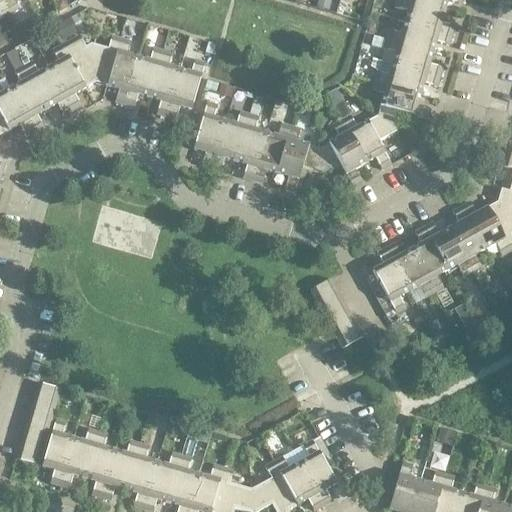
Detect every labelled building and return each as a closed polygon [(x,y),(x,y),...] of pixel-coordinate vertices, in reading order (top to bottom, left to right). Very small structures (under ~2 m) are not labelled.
[(0,0),(9,15),(18,11),(12,0),(0,0)] [(0,0),(0,18),(1,20),(9,15),(0,0)] [(320,0),(319,0),(317,8),(328,12),(331,3),(320,0)] [(444,13),(398,0),(396,0),(394,9),(407,13),(404,24),(451,38),(454,28),(440,24),(444,13)] [(461,0),(398,0),(444,13),(447,2),(460,6),(461,0)] [(57,3),(53,5),(57,14),(66,9),(64,5),(57,3)] [(75,16),(71,18),(79,33),(83,31),(75,16)] [(70,20),(55,28),(63,43),(78,35),(70,20)] [(22,22),(15,25),(20,34),(27,30),(22,22)] [(451,38),(404,24),(400,35),(387,31),(385,41),(432,55),(435,44),(448,48),(451,38)] [(79,38),(60,48),(84,90),(95,84),(107,88),(121,41),(111,38),(107,51),(91,46),(85,49),(79,38)] [(130,44),(121,41),(107,88),(118,91),(114,104),(124,107),(138,59),(127,56),(130,44)] [(432,55),(385,41),(382,51),(395,54),(392,66),(439,79),(441,70),(428,66),(432,55)] [(208,44),(206,53),(212,55),(215,46),(208,44)] [(84,90),(60,48),(52,53),(58,64),(48,70),(72,112),(81,107),(74,96),(84,90)] [(149,62),(138,59),(124,107),(134,110),(138,97),(149,100),(162,53),(153,50),(149,62)] [(172,55),(162,53),(149,100),(160,103),(156,116),(166,118),(179,71),(169,68),(172,55)] [(190,75),(179,71),(166,118),(176,121),(179,109),(191,112),(204,65),(194,62),(190,75)] [(31,64),(23,69),(47,111),(56,106),(63,117),(72,112),(48,70),(38,75),(31,64)] [(439,79),(392,66),(388,77),(375,73),(372,83),(420,96),(423,85),(436,89),(439,79)] [(47,111),(23,69),(14,74),(20,85),(10,91),(34,133),(43,128),(37,117),(47,111)] [(420,96),(372,83),(370,92),(383,96),(376,118),(396,133),(401,114),(426,122),(429,111),(417,107),(420,96)] [(220,86),(217,96),(230,100),(234,89),(220,86)] [(0,96),(0,116),(9,133),(19,127),(25,138),(34,133),(10,91),(0,96)] [(334,91),(327,95),(332,105),(340,101),(334,91)] [(217,107),(207,104),(198,134),(193,151),(205,155),(201,168),(211,170),(224,123),(213,120),(217,107)] [(235,126),(224,123),(211,170),(220,173),(224,160),(235,163),(249,116),(239,113),(235,126)] [(0,137),(9,133),(0,116),(0,137)] [(258,119),(249,116),(235,163),(246,166),(243,179),(252,182),(266,135),(255,132),(258,119)] [(349,117),(341,122),(365,166),(375,160),(381,171),(391,166),(378,143),(396,133),(376,118),(356,129),(349,117)] [(365,166),(341,122),(332,126),(339,138),(318,150),(322,174),(339,165),(351,188),(361,183),(354,171),(365,166)] [(277,138),(266,135),(252,182),(262,184),(266,172),(277,175),(290,127),(281,125),(277,138)] [(300,130),(290,127),(277,175),(288,178),(284,191),(295,194),(302,169),(322,174),(318,150),(297,143),(300,130)] [(511,160),(505,158),(502,168),(511,170),(511,182),(509,193),(511,193),(511,160)] [(497,204),(485,210),(510,253),(511,252),(511,193),(509,193),(501,191),(497,204)] [(472,209),(469,204),(461,208),(485,252),(495,246),(501,258),(510,253),(485,210),(476,215),(472,209)] [(485,252),(461,208),(452,213),(458,225),(448,231),(472,274),(481,269),(475,258),(485,252)] [(438,236),(431,225),(423,230),(447,273),(457,267),(464,279),(472,274),(448,231),(438,236)] [(447,273),(423,230),(414,235),(420,246),(410,252),(434,295),(443,290),(437,278),(447,273)] [(400,257),(394,246),(385,251),(409,294),(419,288),(425,300),(434,295),(410,252),(400,257)] [(409,294),(385,251),(376,256),(383,267),(372,274),(396,316),(405,311),(399,299),(409,294)] [(337,293),(330,281),(310,292),(317,304),(337,293)] [(343,305),(337,293),(317,304),(323,316),(343,305)] [(350,317),(343,305),(323,316),(330,328),(350,317)] [(474,312),(470,314),(474,323),(484,317),(482,313),(474,312)] [(468,315),(458,320),(463,329),(472,324),(468,315)] [(356,328),(350,317),(330,328),(336,339),(356,328)] [(362,340),(356,328),(336,339),(342,351),(362,340)] [(439,332),(432,335),(437,343),(443,339),(439,332)] [(60,390),(37,384),(36,387),(34,397),(56,403),(60,390)] [(56,403),(34,397),(30,410),(53,416),(56,403)] [(53,416),(30,410),(26,422),(49,429),(53,416)] [(49,429),(26,422),(23,435),(45,441),(49,429)] [(50,484),(59,487),(73,441),(62,437),(65,425),(55,422),(42,468),(53,472),(50,484)] [(84,444),(73,441),(59,487),(69,490),(73,477),(84,481),(97,434),(87,431),(84,444)] [(107,437),(97,434),(84,481),(95,484),(91,496),(101,499),(114,452),(103,449),(107,437)] [(45,441),(23,435),(19,448),(42,454),(45,441)] [(125,456),(114,452),(101,499),(110,502),(114,489),(125,492),(139,446),(129,443),(125,456)] [(309,459),(299,465),(323,508),(331,503),(325,491),(335,485),(312,443),(302,447),(309,459)] [(148,448),(139,446),(125,492),(136,496),(133,509),(143,511),(156,464),(145,461),(148,448)] [(42,454),(19,448),(15,461),(38,467),(42,454)] [(167,467),(156,464),(143,511),(144,511),(153,511),(156,501),(167,505),(181,458),(171,455),(167,467)] [(190,461),(181,458),(167,505),(178,508),(177,511),(187,511),(198,476),(187,473),(190,461)] [(282,459),(273,463),(297,506),(307,501),(313,511),(315,511),(323,508),(299,465),(288,470),(282,459)] [(287,511),(297,506),(273,463),(264,468),(271,480),(251,491),(252,511),(260,511),(271,506),(274,511),(287,511)] [(412,467),(402,464),(388,511),(390,511),(411,511),(419,483),(408,480),(412,467)] [(209,479),(198,476),(187,511),(210,511),(223,469),(213,467),(209,479)] [(232,472),(223,469),(210,511),(233,511),(234,510),(240,511),(252,511),(251,491),(229,485),(232,472)] [(430,486),(419,483),(411,511),(433,511),(444,476),(434,473),(430,486)] [(453,479),(444,476),(433,511),(456,511),(461,495),(450,492),(453,479)] [(472,498),(461,495),(456,511),(478,511),(485,488),(476,485),(472,498)] [(495,491),(485,488),(478,511),(501,511),(503,507),(491,504),(495,491)]
